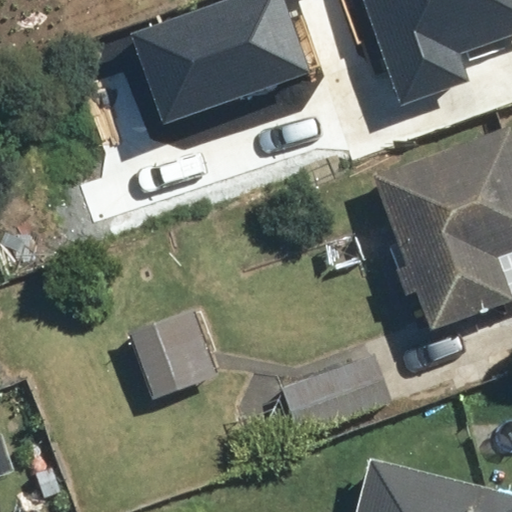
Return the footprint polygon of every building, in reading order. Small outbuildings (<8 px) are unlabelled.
[(511,0),(307,0),(384,77),(398,71),(411,105),(484,77),(474,50),(511,35),(511,0)] [(240,101),(156,131),(181,203),(353,143),(332,84),(245,115),(240,101)] [(511,124),(383,171),(407,240),(393,245),(411,296),(426,290),(439,324),(511,297),(511,124)] [(142,155),(80,177),(101,236),(163,213),(142,155)] [(226,371),(202,305),(133,330),(158,396),(226,371)] [(382,348),(287,384),(305,431),(399,396),(382,348)] [(511,511),(511,484),(373,446),(354,511),(511,511)] [(0,511),(10,511),(0,479),(0,511)]
